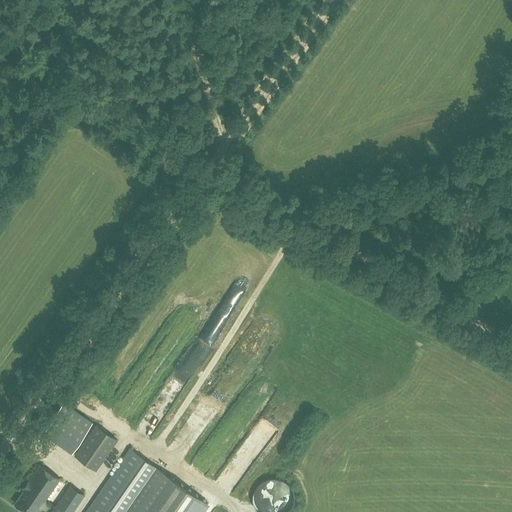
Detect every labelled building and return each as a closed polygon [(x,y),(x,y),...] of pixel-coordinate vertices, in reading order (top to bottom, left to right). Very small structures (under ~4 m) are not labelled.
[(143,402),(193,327),(178,317),(136,380),(138,381),(129,393),(143,402)] [(74,455),(94,469),(114,440),(93,426),(74,455)] [(53,433),(46,442),(66,458),(72,449),(53,433)] [(203,511),(209,504),(180,484),(129,448),(114,470),(84,511),(203,511)] [(15,503),(27,511),(34,511),(43,500),(44,501),(60,479),(40,465),(23,489),(24,490),(15,503)] [(50,511),(73,511),(85,495),(70,484),(50,511)]
